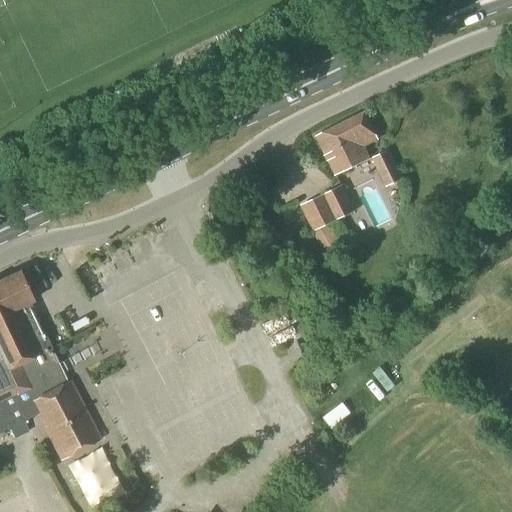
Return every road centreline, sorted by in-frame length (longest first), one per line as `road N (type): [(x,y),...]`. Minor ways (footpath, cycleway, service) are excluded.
road 1 (unclassified): [(0,261),(181,203),(287,128),(476,42),(511,34)]
road 2 (primary): [(0,230),(492,0)]
